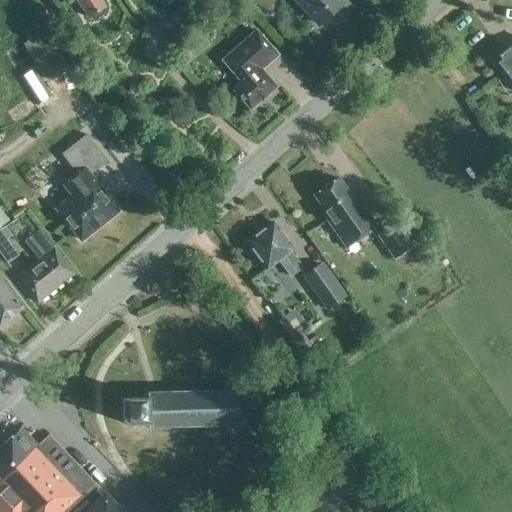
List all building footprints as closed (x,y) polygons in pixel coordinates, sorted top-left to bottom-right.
[(76,0),(88,18),(104,7),(99,0),(76,0)] [(225,0),(221,4),(222,5),(230,14),(240,5),(236,0),(225,0)] [(296,0),(319,25),(342,5),(337,0),(296,0)] [(186,64),(209,44),(197,30),(174,50),(186,64)] [(57,50),(44,31),(23,45),(35,64),(57,50)] [(276,87),(261,69),(277,55),(256,31),(222,61),(240,82),(232,89),(250,110),(276,87)] [(511,45),(491,62),(511,89),(511,45)] [(88,172),(104,160),(106,163),(107,162),(86,135),(60,154),(76,175),(63,185),(72,196),(55,209),(80,241),(116,212),(103,195),(102,196),(97,190),(100,188),(88,172)] [(338,179),(314,196),(324,211),(321,213),(346,248),(376,227),(351,192),(348,194),(338,179)] [(395,222),(377,235),(394,259),(412,246),(395,222)] [(302,268),(289,252),(293,249),(272,223),(246,243),(266,269),(278,261),(290,277),(302,268)] [(3,226),(0,227),(0,258),(5,265),(16,257),(4,240),(9,236),(3,226)] [(17,278),(37,302),(73,274),(38,230),(23,242),(38,261),(17,278)] [(346,298),(322,263),(302,277),(326,311),(346,298)] [(0,325),(22,308),(0,280),(0,325)] [(283,318),(273,326),(286,342),(289,340),(299,353),(310,345),(302,335),(303,334),(300,330),(305,327),(291,309),(281,316),(283,318)] [(146,396),(146,398),(122,399),(123,424),(130,424),(130,426),(140,426),(140,424),(147,424),(147,428),(158,428),(158,430),(161,430),(161,428),(170,427),(170,429),(173,429),(173,427),(182,426),(182,429),(185,429),(185,426),(195,426),(195,427),(197,427),(197,426),(207,426),(207,428),(210,428),(210,426),(222,425),(223,428),(225,428),(225,425),(239,425),(239,427),(241,426),(241,424),(247,415),(250,416),(250,413),(248,413),(248,401),(250,400),(249,398),(246,399),(239,391),(240,389),(237,388),(236,391),(224,391),(224,389),(221,389),(221,391),(209,392),(209,389),(207,389),(207,392),(197,392),(197,390),(194,390),(194,392),(185,392),(185,390),(182,390),(182,392),(172,393),(172,390),(170,391),(170,393),(160,393),(160,391),(157,391),(157,393),(148,393),(146,391),(143,393),(146,396)] [(21,428),(0,447),(0,511),(113,511),(92,490),(96,487),(54,441),(43,452),(21,428)] [(311,470),(311,459),(293,459),(293,470),(311,470)]
